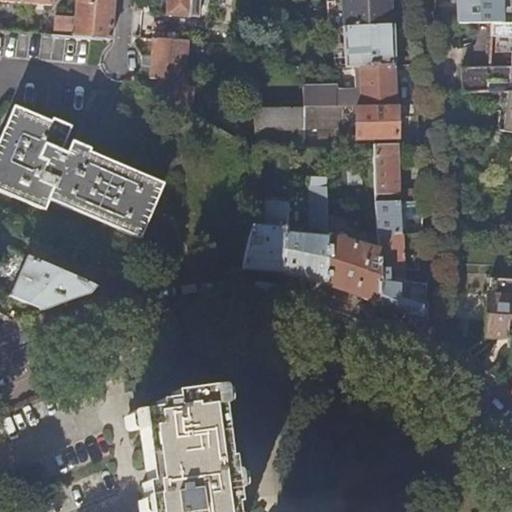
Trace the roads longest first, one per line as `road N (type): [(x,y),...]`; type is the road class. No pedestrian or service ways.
road 1 (residential): [(0,374),(134,324),(192,311),(267,310),(326,322),(422,363),(511,446)]
road 2 (residential): [(426,0),(437,317)]
